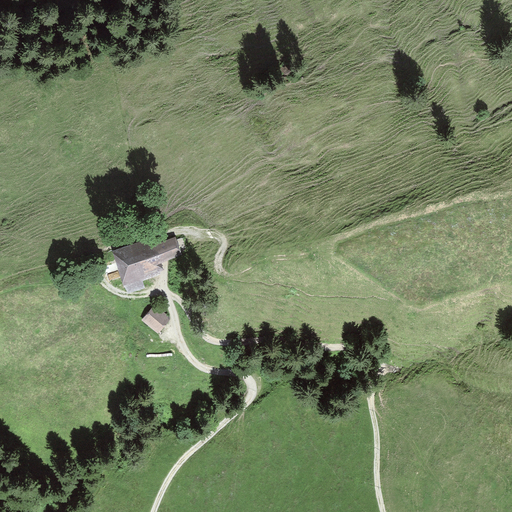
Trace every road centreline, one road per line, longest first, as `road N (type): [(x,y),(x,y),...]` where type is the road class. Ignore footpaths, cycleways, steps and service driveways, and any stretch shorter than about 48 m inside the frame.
road 1 (track): [(383,511),(370,396),(382,365),(376,352),(286,339),(209,340),(166,294)]
road 2 (track): [(166,294),(193,361),(242,375),(252,389),(174,469),(153,511)]
